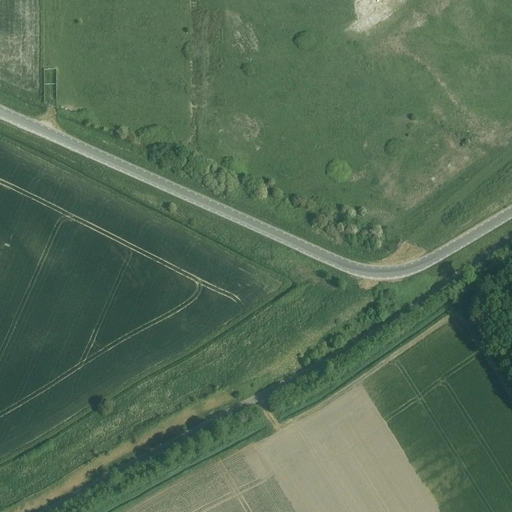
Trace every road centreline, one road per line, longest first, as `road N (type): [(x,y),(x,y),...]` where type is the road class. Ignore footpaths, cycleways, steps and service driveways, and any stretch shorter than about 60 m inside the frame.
road 1 (tertiary): [(511,211),(418,266),(356,270),(0,112)]
road 2 (unclassified): [(44,511),(399,316),(511,236)]
